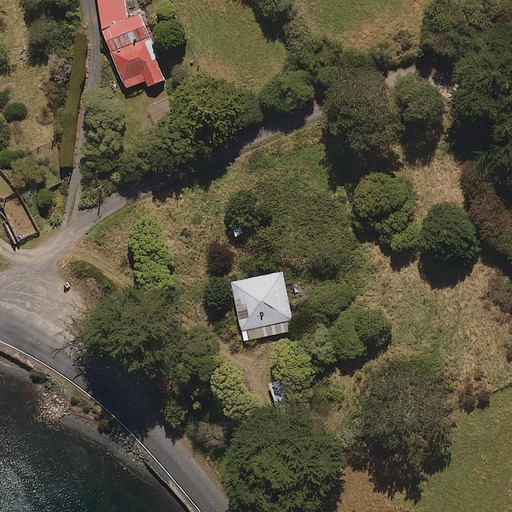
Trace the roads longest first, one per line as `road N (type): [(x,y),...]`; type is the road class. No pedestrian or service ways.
road 1 (residential): [(0,323),(55,251),(112,203),(236,142),(394,81)]
road 2 (secondary): [(0,323),(62,356),(115,399),(220,511)]
